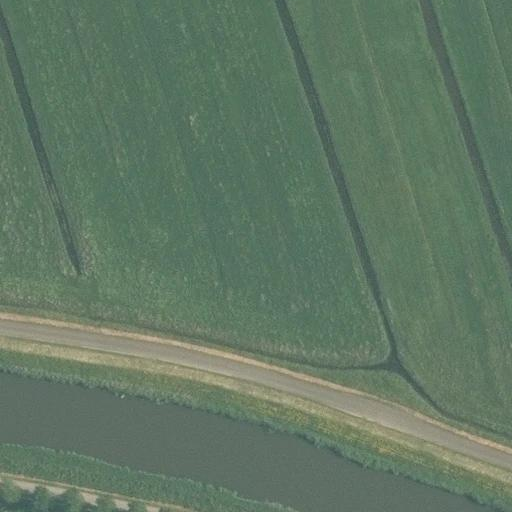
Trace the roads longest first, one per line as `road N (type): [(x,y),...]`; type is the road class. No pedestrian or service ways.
road 1 (unclassified): [(511,456),(254,367),(0,322)]
road 2 (unclassified): [(150,511),(0,481)]
